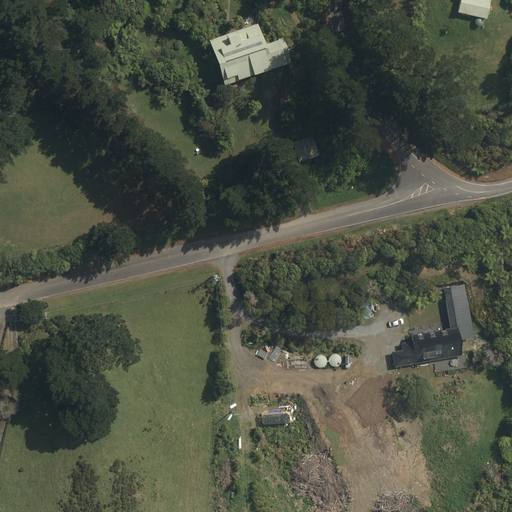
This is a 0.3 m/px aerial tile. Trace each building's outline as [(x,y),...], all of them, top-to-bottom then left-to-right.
[(457,0),(455,13),(484,19),(487,0),(457,0)] [(475,18),(474,20),(473,21),(473,23),(474,25),(475,26),(477,26),(479,26),(480,25),(481,23),(481,21),(480,20),(479,19),(477,18),(475,18)] [(207,40),(223,85),(290,62),(282,38),(264,44),(256,23),(207,40)] [(0,46),(2,45),(0,43),(9,32),(0,24),(0,46)] [(291,141),(298,162),(319,156),(312,134),(291,141)] [(366,315),(374,313),(370,293),(362,295),(366,315)] [(406,312),(405,307),(396,309),(400,327),(409,325),(408,320),(412,319),(410,311),(406,312)] [(409,334),(414,363),(461,354),(458,336),(452,338),(450,327),(409,334)] [(381,427),(382,418),(369,417),(368,426),(381,427)]
